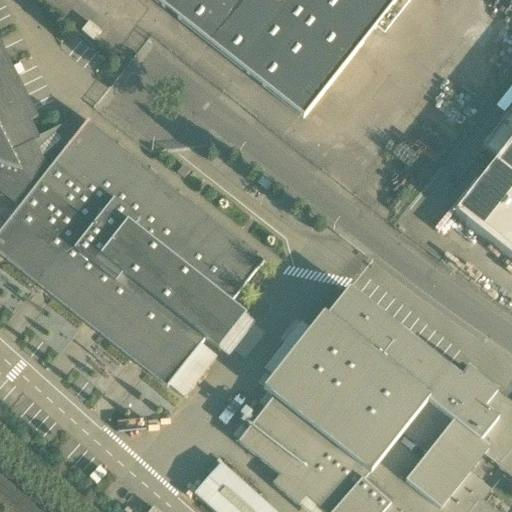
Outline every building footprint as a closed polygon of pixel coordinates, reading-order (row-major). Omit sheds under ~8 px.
[(150,0),(303,120),(398,0),(150,0)] [(81,33),(92,43),(100,34),(88,24),(81,33)] [(0,143),(14,171),(0,166),(0,191),(1,192),(0,192),(0,195),(18,210),(49,172),(43,168),(32,146),(39,143),(29,124),(36,120),(0,47),(0,143)] [(511,112),(482,150),(498,162),(453,219),(511,264),(511,112)] [(86,125),(49,172),(18,210),(0,233),(0,257),(167,390),(168,389),(200,348),(204,343),(218,354),(218,353),(244,320),(245,320),(229,307),(263,265),(86,125)] [(0,166),(14,171),(0,143),(0,166)] [(488,511),(481,506),(490,494),(468,477),(483,459),(511,482),(511,408),(509,411),(502,405),(496,412),(489,407),(497,397),(460,368),(453,377),(348,293),(325,322),(321,319),(309,334),(272,381),(262,394),(272,402),(237,446),(279,480),(272,488),(297,509),(305,500),(317,511),(488,511)] [(244,320),(218,353),(228,361),(254,328),(244,320)] [(272,381),(309,334),(300,327),(263,374),(272,381)] [(215,360),(200,348),(168,389),(183,401),(215,360)] [(193,497),(209,511),(270,511),(220,467),(193,497)] [(317,511),(305,500),(297,509),(299,511),(317,511)]
